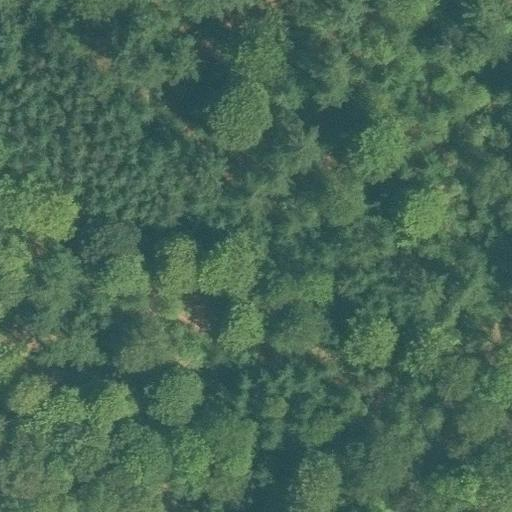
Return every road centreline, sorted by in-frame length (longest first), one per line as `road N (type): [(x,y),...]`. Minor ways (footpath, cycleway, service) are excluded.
road 1 (track): [(0,477),(174,497),(209,511)]
road 2 (track): [(511,323),(420,511)]
